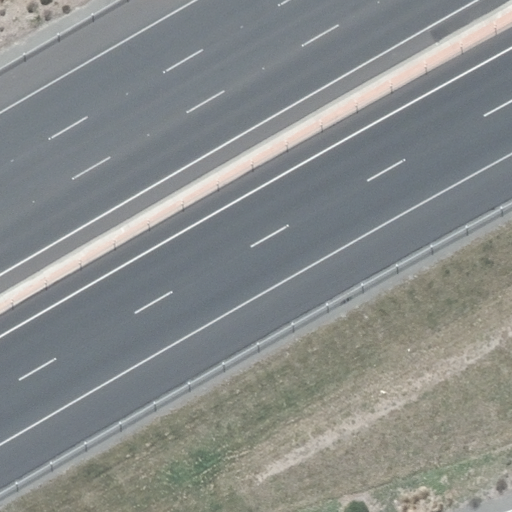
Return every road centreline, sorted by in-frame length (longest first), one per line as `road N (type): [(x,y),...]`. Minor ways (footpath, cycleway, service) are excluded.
road 1 (motorway): [(511,103),(0,386)]
road 2 (motorway): [(0,215),(275,60)]
road 3 (motorway): [(275,60),(381,0)]
